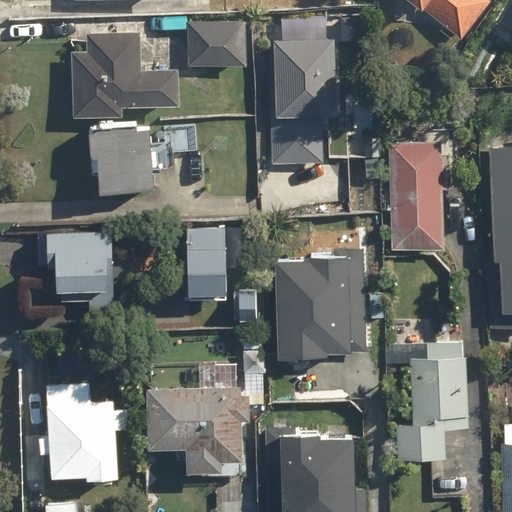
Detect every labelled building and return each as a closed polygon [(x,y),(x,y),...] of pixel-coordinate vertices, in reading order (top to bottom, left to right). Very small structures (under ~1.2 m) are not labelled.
[(400,0),(416,12),(417,10),(457,41),(488,1),(487,0),(400,0)] [(240,20),(184,21),(185,68),(241,67),(240,20)] [(135,33),(83,34),(83,51),(66,52),(68,119),(117,118),(117,109),(174,108),(173,70),(136,71),(135,33)] [(328,39),(267,40),(270,165),(321,164),(320,118),(330,117),(328,39)] [(89,174),(90,197),(147,192),(144,131),(132,131),(131,128),(88,130),(83,131),(81,135),(82,157),(83,159),(86,160),(86,174),(89,174)] [(436,141),(385,141),(386,251),(437,251),(437,190),(442,190),(442,156),(437,156),(436,141)] [(511,148),(485,149),(489,330),(511,329),(511,148)] [(182,250),(179,250),(177,275),(180,298),(218,297),(216,274),(218,251),(220,251),(221,229),(184,227),(182,250)] [(42,237),(37,237),(38,267),(42,267),(42,270),(46,271),(46,277),(47,295),(85,294),(86,308),(110,309),(106,258),(108,232),(43,234),(42,237)] [(235,341),(212,340),(212,363),(235,364),(235,341)] [(422,350),(405,351),(406,425),(391,425),(391,461),(439,460),(439,431),(464,428),(464,343),(422,343),(422,350)] [(236,388),(141,389),(142,451),(179,451),(180,475),(215,474),(215,464),(236,463),(236,423),(245,423),(245,405),(261,405),(261,373),(242,373),(242,391),(236,391),(236,388)] [(85,384),(42,386),(45,479),(79,478),(79,482),(112,480),(110,432),(124,432),(123,409),(109,410),(109,403),(86,404),(85,384)] [(501,443),(498,443),(498,511),(511,511),(511,422),(501,423),(501,443)] [(72,511),(72,503),(43,504),(43,511),(72,511)]
